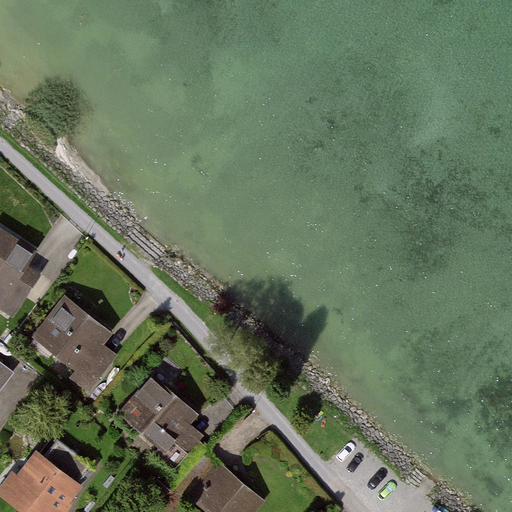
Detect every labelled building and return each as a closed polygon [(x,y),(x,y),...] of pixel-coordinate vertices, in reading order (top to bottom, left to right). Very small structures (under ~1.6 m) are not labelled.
[(0,229),(0,312),(14,322),(45,277),(29,267),(38,254),(1,229),(0,229)] [(106,348),(116,334),(67,300),(35,345),(98,390),(120,358),(106,348)] [(0,381),(9,369),(0,362),(0,381)] [(121,420),(184,464),(214,421),(151,377),(121,420)] [(7,494),(29,511),(58,511),(93,467),(59,441),(44,459),(38,455),(7,494)] [(260,511),(269,499),(218,464),(191,502),(205,511),(260,511)]
